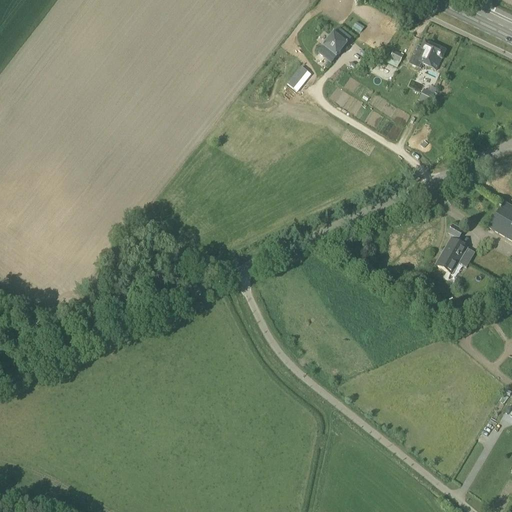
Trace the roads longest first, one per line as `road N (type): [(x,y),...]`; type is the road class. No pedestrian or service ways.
road 1 (unclassified): [(454,511),(285,379),(226,279)]
road 2 (unclassified): [(226,279),(511,146)]
road 3 (unclassified): [(0,385),(226,279)]
